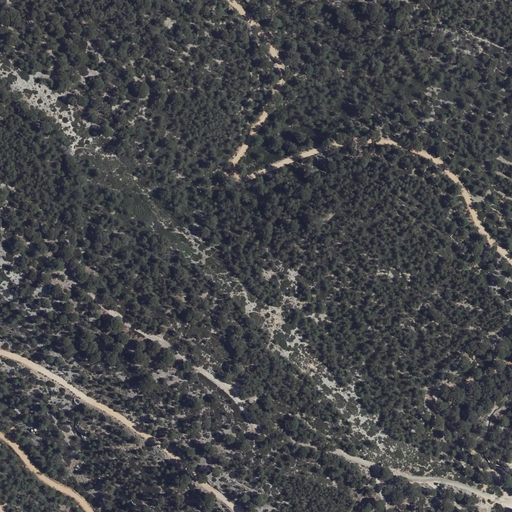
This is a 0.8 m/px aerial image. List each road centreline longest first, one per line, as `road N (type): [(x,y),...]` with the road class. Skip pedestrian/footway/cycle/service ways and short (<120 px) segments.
road 1 (unclassified): [(511,504),(262,431),(228,390),(95,299),(0,213)]
road 2 (track): [(229,0),(269,45),(280,81),(230,161),(233,177),(339,142),(401,144),(438,162),(511,262)]
road 3 (track): [(0,353),(122,419),(238,511)]
road 4 (track): [(511,367),(429,395),(509,503)]
road 5 (track): [(90,511),(0,433)]
